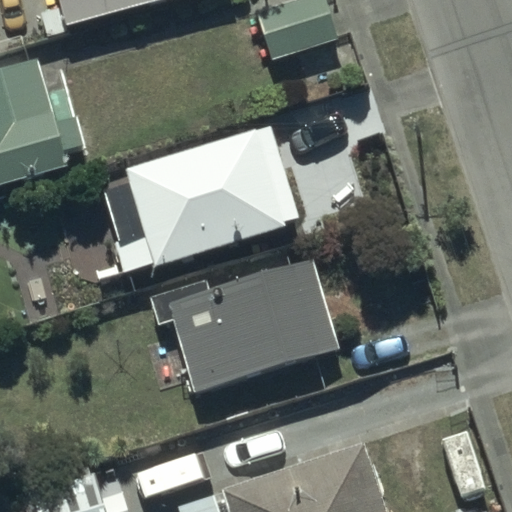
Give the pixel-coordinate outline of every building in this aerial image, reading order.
[(199,0),(50,0),(60,37),(199,0)] [(318,0),(300,0),(248,19),(264,68),(333,45),(318,0)] [(0,192),(66,172),(33,66),(0,76),(0,192)] [(99,202),(125,287),(295,235),(265,135),(122,178),(127,194),(99,202)] [(340,360),(312,268),(167,312),(195,404),(340,360)] [(39,419),(88,404),(72,350),(23,365),(39,419)] [(217,501),(220,511),(381,511),(363,455),(217,501)] [(98,511),(90,486),(15,509),(15,511),(98,511)]
